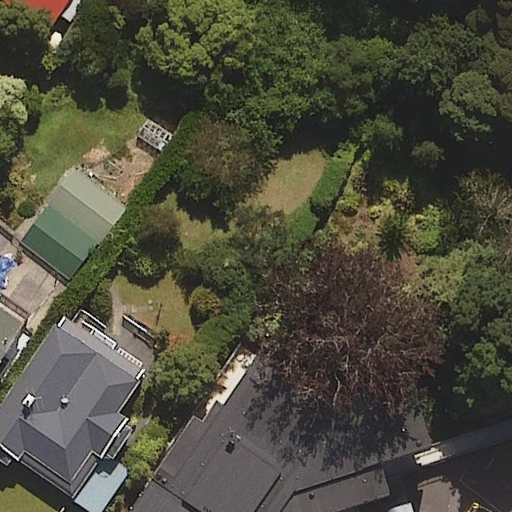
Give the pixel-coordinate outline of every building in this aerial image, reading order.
[(67,0),(0,0),(0,1),(45,33),(67,0)] [(92,242),(45,207),(19,243),(67,278),(92,242)] [(447,417),(288,311),(210,428),(193,417),(129,511),(339,511),(385,500),(377,471),(418,459),(447,417)] [(0,361),(22,331),(0,315),(0,361)] [(147,378),(59,320),(0,408),(0,472),(6,477),(12,469),(76,511),(100,511),(126,473),(117,467),(144,426),(124,412),(147,378)]
